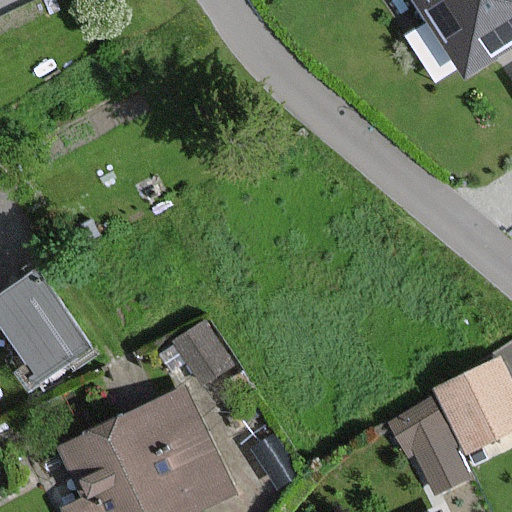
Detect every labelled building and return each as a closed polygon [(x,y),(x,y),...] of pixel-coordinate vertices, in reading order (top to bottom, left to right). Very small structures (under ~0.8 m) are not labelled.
[(511,42),(511,0),(423,0),(468,70),(511,42)] [(88,346),(36,273),(0,298),(0,319),(43,379),(88,346)] [(232,362),(206,324),(178,343),(204,381),(232,362)] [(511,429),(511,390),(498,360),(441,388),(445,397),(470,449),(511,429)] [(189,511),(233,491),(184,390),(64,449),(89,500),(68,510),(68,511),(189,511)] [(417,448),(437,489),(466,475),(430,404),(394,422),(409,452),(417,448)]
